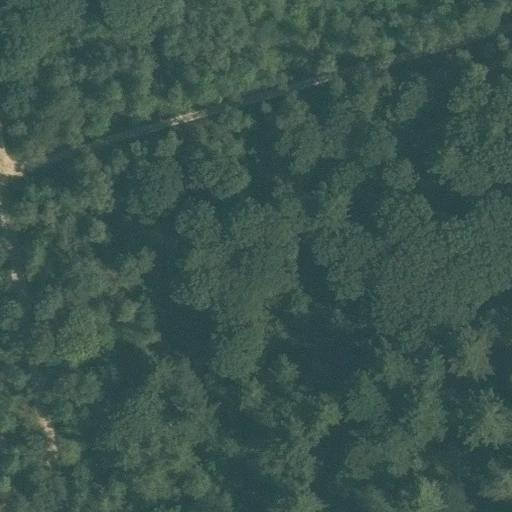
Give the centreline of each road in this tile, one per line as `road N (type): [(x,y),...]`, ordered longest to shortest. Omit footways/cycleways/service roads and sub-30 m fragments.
road 1 (track): [(511,19),(148,125)]
road 2 (track): [(76,511),(8,166)]
road 3 (track): [(148,125),(8,166)]
road 4 (track): [(127,0),(148,125)]
